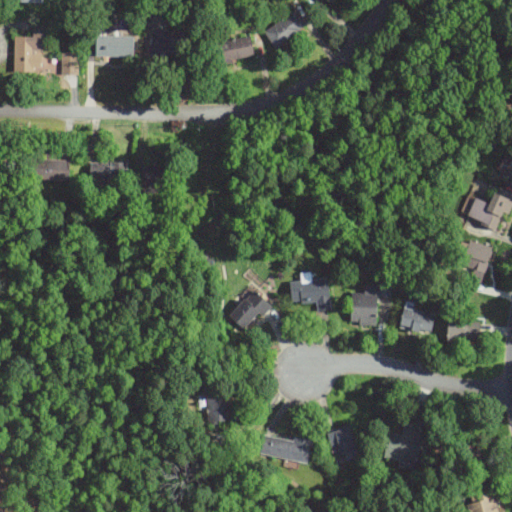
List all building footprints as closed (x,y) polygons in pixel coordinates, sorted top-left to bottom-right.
[(262,30),(274,47),(307,25),(295,8),(262,30)] [(13,69),(42,69),(42,28),(31,28),(31,35),(13,35),(13,69)] [(94,55),(132,55),(133,35),(95,34),(94,55)] [(220,60),(251,58),(250,36),(218,39),(220,60)] [(68,179),(69,159),(33,157),(32,178),(68,179)] [(89,161),(89,182),(127,182),(126,161),(89,161)] [(499,177),(511,184),(511,165),(508,163),(499,177)] [(159,184),(160,167),(141,166),(141,184),(159,184)] [(511,202),(511,199),(492,192),(488,202),(467,194),(460,214),(496,226),(502,211),(508,213),(511,202)] [(460,271),(485,278),(494,247),(469,239),(460,271)] [(313,310),(332,309),(330,280),(319,280),(318,271),(300,272),(300,282),(291,283),(292,302),(313,301),(313,310)] [(380,324),(380,297),(392,297),(392,283),(362,283),(362,292),(351,292),(351,324),(380,324)] [(246,332),(273,305),(255,287),(228,314),(246,332)] [(399,327),(433,333),(437,313),(403,307),(399,327)] [(447,340),(485,340),(485,319),(447,319),(447,340)] [(200,404),(208,404),(208,421),(233,420),(232,390),(200,391),(200,404)] [(384,455),(417,461),(423,421),(406,418),(403,433),(388,431),(384,455)] [(328,431),(334,455),(342,453),(344,460),(361,456),(353,425),(328,431)] [(313,439),(265,430),(260,455),(309,464),(313,439)] [(500,511),(495,490),(467,497),(471,511),(500,511)]
